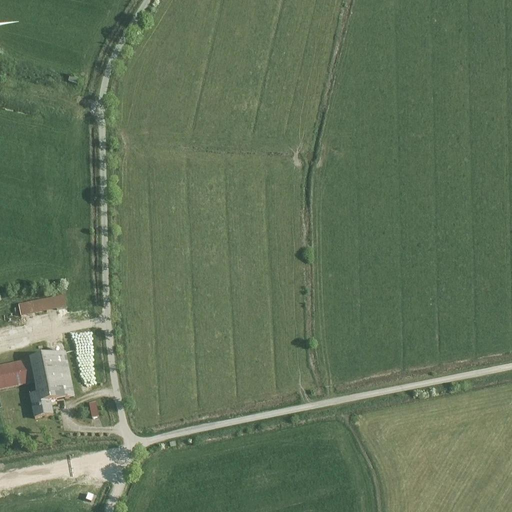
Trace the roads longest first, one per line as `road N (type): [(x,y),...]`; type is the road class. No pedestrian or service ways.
road 1 (unclassified): [(145,0),(107,68),(100,108),(106,321),(125,450)]
road 2 (unclassified): [(125,450),(157,431),(511,360)]
